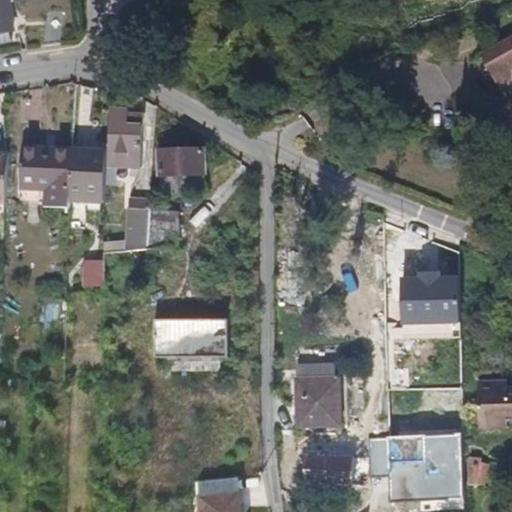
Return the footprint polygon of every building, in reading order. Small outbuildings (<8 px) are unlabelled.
[(0,0),(0,31),(15,30),(11,0),(0,0)] [(511,83),(511,38),(482,54),(501,89),(511,83)] [(109,124),(108,152),(108,163),(108,165),(145,166),(146,124),(127,123),(127,111),(126,108),(109,107),(109,124)] [(146,112),(127,111),(127,123),(146,124),(146,112)] [(162,150),(166,192),(208,189),(203,147),(162,150)] [(72,200),(74,151),(48,149),(24,148),(22,189),(49,190),(48,208),(72,208),(72,200)] [(75,151),(74,151),(72,200),(106,202),(106,201),(108,165),(108,163),(108,152),(86,151),(75,151)] [(8,198),(11,155),(0,154),(0,202),(8,203),(8,198)] [(49,190),(22,189),(22,192),(22,207),(35,208),(48,208),(49,190)] [(150,214),(151,209),(131,207),(127,251),(148,248),(150,214)] [(169,212),(150,214),(148,248),(153,247),(172,246),(169,212)] [(109,257),(86,257),(86,284),(109,284),(109,257)] [(472,260),(467,280),(487,285),(491,264),(472,260)] [(417,277),(399,277),(400,324),(459,323),(458,275),(440,276),(440,271),(417,272),(417,277)] [(230,314),(157,313),(156,356),(230,356),(230,314)] [(511,405),(511,382),(503,383),(503,377),(475,377),(475,417),(505,416),(505,406),(511,405)] [(341,407),(340,378),(298,378),(299,425),(341,425),(341,407)] [(488,484),(489,458),(472,457),(471,483),(488,484)] [(235,511),(235,478),(192,479),(192,511),(235,511)]
